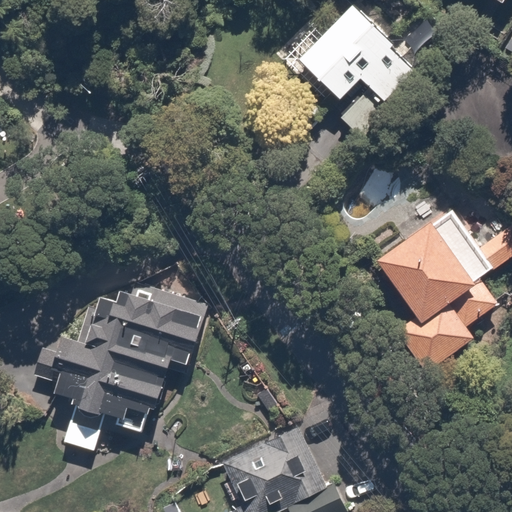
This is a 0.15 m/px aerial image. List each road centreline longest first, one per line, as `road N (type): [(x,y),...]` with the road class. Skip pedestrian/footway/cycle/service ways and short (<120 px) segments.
road 1 (residential): [(214,243),(434,511)]
road 2 (residential): [(0,335),(214,243)]
